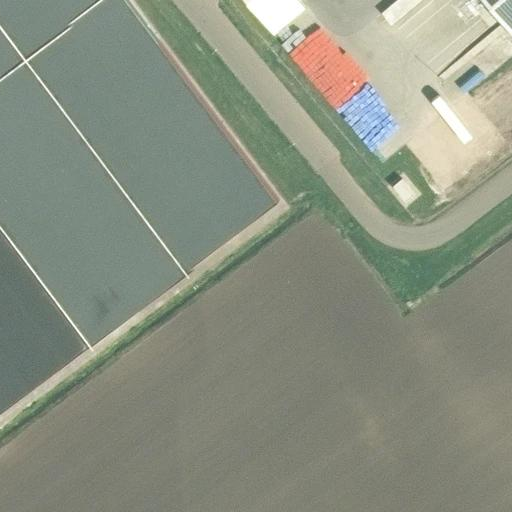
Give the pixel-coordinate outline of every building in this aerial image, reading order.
[(0,0),(0,225),(88,343),(184,271),(280,199),(130,0),(0,0)] [(234,0),(261,37),(297,12),(288,0),(234,0)] [(385,24),(420,0),(387,0),(375,8),(385,24)] [(511,0),(487,0),(511,29),(511,0)] [(0,225),(0,409),(88,343),(0,225)]
